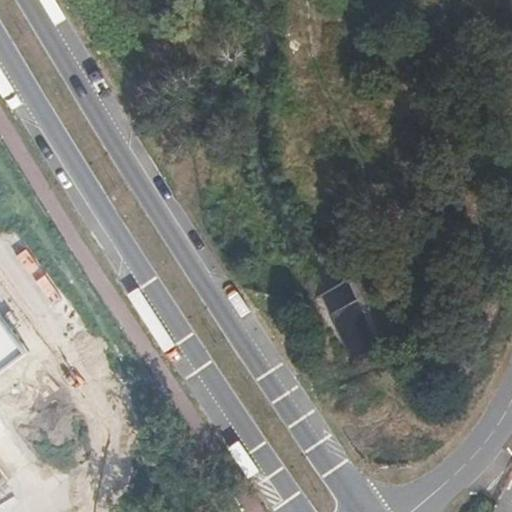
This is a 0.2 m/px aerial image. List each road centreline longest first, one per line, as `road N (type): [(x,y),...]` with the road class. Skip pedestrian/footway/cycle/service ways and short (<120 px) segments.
road 1 (unclassified): [(357,511),(26,0)]
road 2 (unclassified): [(0,38),(301,511)]
road 3 (unknown): [(511,134),(483,215),(511,279)]
road 4 (unclassified): [(403,511),(478,453),(511,403)]
